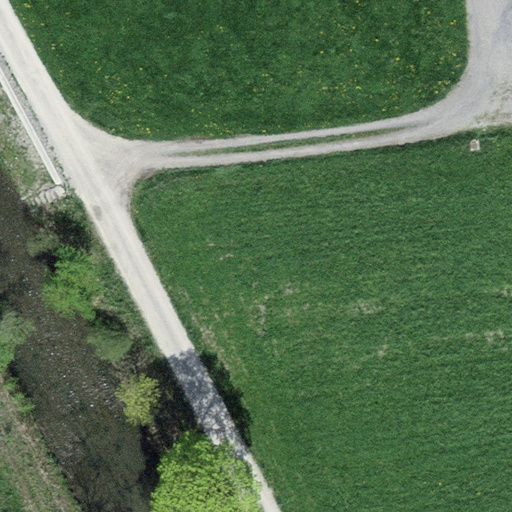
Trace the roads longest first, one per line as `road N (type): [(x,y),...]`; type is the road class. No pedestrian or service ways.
road 1 (track): [(511,114),(84,172)]
road 2 (track): [(84,172),(268,511)]
road 3 (track): [(0,15),(84,172)]
